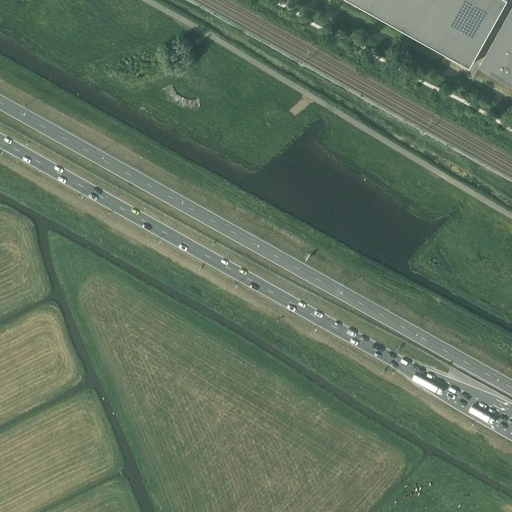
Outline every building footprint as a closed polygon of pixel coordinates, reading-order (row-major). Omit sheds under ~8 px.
[(354,0),(369,8),(373,0),(354,0)] [(403,28),(418,0),(373,0),(369,8),(403,28)] [(436,46),(461,0),(418,0),(403,28),(436,46)] [(461,0),(436,46),(462,60),(470,65),(472,60),(506,0),(461,0)] [(511,7),(479,66),(511,84),(511,7)]
